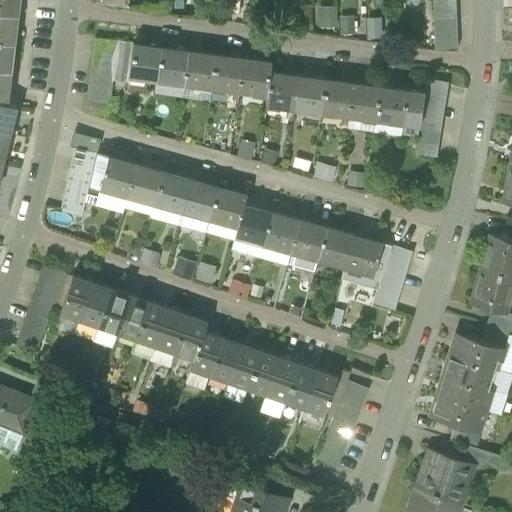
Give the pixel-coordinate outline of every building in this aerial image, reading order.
[(0,0),(0,12),(16,14),(17,0),(0,0)] [(433,0),(434,18),(456,17),(455,0),(433,0)] [(320,25),(337,25),(336,3),(319,4),(320,25)] [(0,41),(13,43),(16,14),(0,12),(0,41)] [(354,31),(354,13),(339,13),(339,31),(354,31)] [(457,47),(456,17),(434,18),(435,48),(457,47)] [(95,37),(94,50),(116,53),(117,40),(95,37)] [(113,71),(129,73),(133,42),(117,40),(116,53),(114,65),(113,71)] [(0,69),(10,71),(13,43),(0,41),(0,69)] [(145,78),(156,79),(161,46),(133,42),(129,73),(128,75),(145,77),(145,78)] [(156,79),(184,83),(188,50),(161,46),(156,79)] [(94,50),(92,62),(114,65),(116,53),(94,50)] [(184,83),(211,87),(216,53),(188,50),(184,83)] [(211,87),(238,90),(243,57),(216,53),(211,87)] [(250,91),(267,94),(270,71),(271,61),(243,57),(238,90),(250,92),(250,91)] [(92,62),(91,73),(112,76),(113,71),(114,65),(92,62)] [(0,101),(6,102),(10,71),(0,69),(0,101)] [(282,106),(293,108),(298,74),(286,73),(270,71),(267,94),(265,104),(282,106)] [(91,73),(89,85),(111,88),(112,76),(91,73)] [(293,108),(321,111),(325,78),(298,74),(293,108)] [(321,111),(348,115),(353,82),(325,78),(321,111)] [(348,115),(376,119),(380,85),(353,82),(348,115)] [(109,101),(111,88),(89,85),(87,98),(109,101)] [(408,89),(380,85),(376,119),(387,120),(401,122),(403,122),(408,89)] [(424,91),(408,89),(403,122),(401,122),(400,133),(417,135),(418,128),(420,116),(422,104),(424,91)] [(424,91),(422,104),(444,107),(446,95),(424,91)] [(0,131),(9,133),(16,105),(6,102),(0,101),(0,131)] [(422,104),(420,116),(442,119),(444,107),(422,104)] [(374,131),(376,119),(348,115),(347,127),(374,131)] [(420,116),(418,128),(440,131),(442,119),(420,116)] [(417,135),(416,140),(438,143),(440,131),(418,128),(417,135)] [(0,160),(2,161),(9,133),(0,131),(0,160)] [(75,146),(96,151),(98,139),(72,133),(70,145),(75,146)] [(436,156),(438,143),(416,140),(414,152),(436,156)] [(75,146),(72,159),(93,164),(96,151),(75,146)] [(87,190),(98,193),(99,187),(100,181),(108,155),(96,151),(93,164),(90,175),(88,187),(87,190)] [(115,191),(127,195),(136,163),(108,155),(100,181),(117,185),(115,191)] [(72,159),(69,170),(90,175),(93,164),(72,159)] [(511,161),(510,161),(503,202),(511,203),(511,161)] [(140,192),(156,196),(163,170),(136,163),(127,195),(139,198),(140,192)] [(69,170),(66,182),(88,187),(90,175),(69,170)] [(170,207),(182,210),(190,178),(163,170),(156,196),(172,201),(170,207)] [(195,207),(211,212),(218,185),(190,178),(182,210),(194,213),(195,207)] [(123,209),(127,195),(115,191),(117,185),(100,181),(99,187),(98,193),(96,201),(123,209)] [(66,182),(64,194),(85,199),(87,190),(88,187),(66,182)] [(225,222),(237,225),(243,203),(246,193),(218,185),(211,212),(226,216),(225,222)] [(85,199),(96,201),(98,193),(87,190),(85,199)] [(140,192),(139,198),(154,202),(156,196),(140,192)] [(82,211),(85,199),(64,194),(61,206),(82,211)] [(172,201),(156,196),(154,202),(170,207),(172,201)] [(0,203),(0,214),(9,214),(9,203),(0,203)] [(249,232),(264,237),(271,211),(243,203),(237,225),(234,235),(247,238),(249,232)] [(195,207),(194,213),(209,217),(211,212),(195,207)] [(278,247),(290,250),(299,218),(271,211),(264,237),(280,241),(278,247)] [(211,212),(209,217),(225,222),(226,216),(211,212)] [(303,248),(319,252),(326,226),(299,218),(290,250),(294,252),(302,254),(303,248)] [(333,262),(345,266),(354,234),(326,226),(319,252),(334,256),(333,262)] [(262,243),(264,237),(249,232),(247,238),(234,235),(231,248),(259,256),(259,254),(262,243)] [(511,238),(490,233),(480,267),(511,276),(511,238)] [(382,241),(354,234),(345,266),(356,269),(358,263),(374,268),(382,241)] [(264,237),(262,243),(278,247),(280,241),(264,237)] [(387,256),(391,244),(382,241),(374,268),(373,273),(356,269),(345,266),(340,279),(377,288),(380,279),(384,267),(387,256)] [(287,262),(290,250),(278,247),(262,243),(259,254),(287,262)] [(391,244),(387,256),(408,262),(412,250),(391,244)] [(302,254),(317,258),(319,252),(303,248),(302,254)] [(317,258),(302,254),(294,252),(291,263),(314,269),(317,258)] [(319,252),(317,258),(333,262),(334,256),(319,252)] [(179,256),(173,268),(189,275),(195,263),(179,256)] [(387,256),(384,267),(405,274),(408,262),(387,256)] [(43,263),(39,275),(59,282),(64,270),(43,263)] [(358,263),(356,269),(373,273),(374,268),(358,263)] [(384,267),(380,279),(401,285),(405,274),(384,267)] [(511,293),(511,276),(480,267),(470,302),(491,308),(506,312),(506,311),(511,293)] [(59,311),(79,318),(92,280),(72,273),(59,311)] [(39,275),(35,286),(56,293),(59,282),(39,275)] [(377,288),(377,290),(398,297),(401,285),(380,279),(377,288)] [(79,318),(98,324),(111,286),(92,280),(79,318)] [(35,286),(31,297),(52,305),(56,293),(35,286)] [(98,324),(117,331),(130,293),(111,286),(98,324)] [(394,309),(398,297),(377,290),(373,302),(394,309)] [(117,331),(136,337),(149,300),(130,293),(117,331)] [(31,297),(27,309),(48,316),(52,305),(31,297)] [(136,337),(155,344),(168,306),(149,300),(136,337)] [(156,344),(174,350),(187,313),(168,306),(155,344),(156,344)] [(491,308),(486,324),(511,332),(511,329),(511,312),(506,311),(506,312),(491,308)] [(27,309),(23,320),(44,327),(48,316),(27,309)] [(79,318),(59,311),(54,326),(74,332),(79,318)] [(174,350),(193,357),(203,329),(206,319),(187,313),(174,350)] [(79,318),(74,332),(93,339),(93,338),(98,324),(79,318)] [(23,320),(19,332),(40,339),(44,327),(23,320)] [(98,324),(93,338),(112,345),(117,331),(98,324)] [(511,333),(511,332),(486,324),(481,339),(500,345),(499,346),(506,348),(511,333)] [(190,367),(209,373),(222,335),(203,329),(193,357),(190,367)] [(449,353),(493,366),(499,346),(500,345),(481,339),(456,331),(449,353)] [(36,351),(40,339),(19,332),(15,344),(36,351)] [(506,348),(499,346),(493,366),(511,372),(511,370),(511,333),(506,348)] [(209,373),(228,380),(241,342),(222,335),(209,373)] [(150,359),(155,344),(136,337),(131,352),(150,359)] [(228,380),(247,386),(260,348),(241,342),(228,380)] [(174,350),(156,344),(150,359),(169,366),(171,360),(174,350)] [(247,386),(266,393),(279,355),(260,348),(247,386)] [(174,350),(171,360),(190,367),(193,357),(174,350)] [(449,353),(443,373),(487,387),(493,366),(449,353)] [(266,393),(285,399),(298,362),(279,355),(266,393)] [(285,399),(304,406),(317,368),(298,362),(285,399)] [(351,366),(347,377),(368,384),(371,372),(351,366)] [(209,373),(190,367),(185,382),(204,388),(209,373)] [(337,375),(317,368),(304,406),(324,413),(337,375)] [(437,394),(480,407),(487,387),(443,373),(437,394)] [(49,399),(53,401),(58,390),(59,386),(56,385),(54,384),(53,384),(38,377),(32,392),(49,399)] [(348,379),(343,391),(364,399),(368,387),(348,379)] [(247,386),(228,380),(223,395),(242,401),(247,386)] [(0,444),(16,450),(37,400),(0,385),(0,444)] [(506,393),(487,387),(480,407),(499,413),(506,393)] [(343,391),(339,402),(359,410),(364,399),(343,391)] [(285,399),(266,393),(261,408),(280,414),(285,399)] [(474,428),(480,407),(437,394),(430,415),(455,423),(473,429),(474,428)] [(339,402),(334,413),(355,421),(359,410),(339,402)] [(334,413),(330,424),(350,433),(355,421),(334,413)] [(450,438),(476,446),(481,430),(474,428),(473,429),(455,423),(450,438)] [(330,424),(325,436),(346,444),(350,433),(330,424)] [(325,436),(321,447),(341,455),(346,444),(325,436)] [(473,463),(485,467),(486,464),(490,452),(467,444),(462,458),(474,462),(473,463)] [(337,467),(341,455),(321,447),(316,459),(337,467)] [(429,447),(416,486),(460,501),(473,463),(474,462),(462,458),(429,447)] [(486,464),(502,470),(507,456),(490,452),(486,464)] [(243,481),(250,484),(255,470),(217,458),(212,472),(242,482),(243,481)] [(281,511),(287,496),(250,484),(243,481),(242,482),(232,511),(281,511)] [(456,511),(460,501),(416,486),(407,511),(456,511)]
